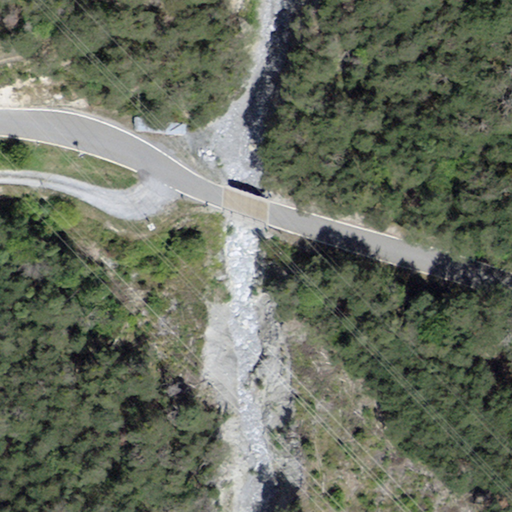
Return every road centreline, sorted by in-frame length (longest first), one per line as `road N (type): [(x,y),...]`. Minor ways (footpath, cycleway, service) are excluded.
road 1 (unclassified): [(0,121),(85,136),(220,196),(511,286)]
road 2 (track): [(162,169),(150,195),(129,206),(0,177)]
